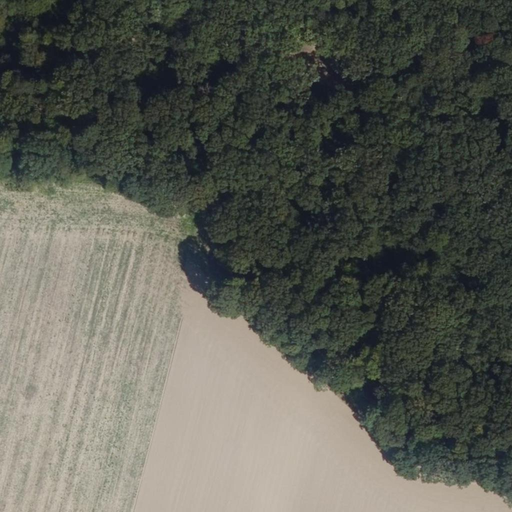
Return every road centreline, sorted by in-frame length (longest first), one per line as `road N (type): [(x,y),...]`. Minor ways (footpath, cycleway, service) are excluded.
road 1 (track): [(511,477),(424,465),(229,289),(224,200),(256,45)]
road 2 (track): [(256,45),(460,148),(511,197)]
road 3 (track): [(0,48),(190,39),(256,45)]
